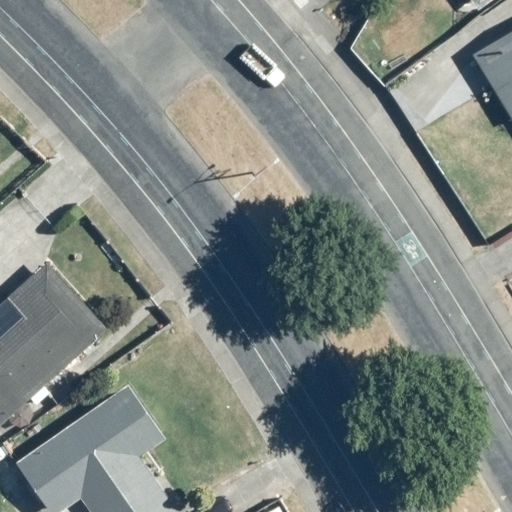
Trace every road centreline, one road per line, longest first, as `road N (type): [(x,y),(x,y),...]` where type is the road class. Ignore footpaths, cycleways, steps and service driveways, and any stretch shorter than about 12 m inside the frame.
road 1 (secondary): [(197,15),(274,104),(354,217),(511,482)]
road 2 (secondary): [(395,511),(273,308),(115,95)]
road 3 (secondary): [(115,95),(12,0)]
